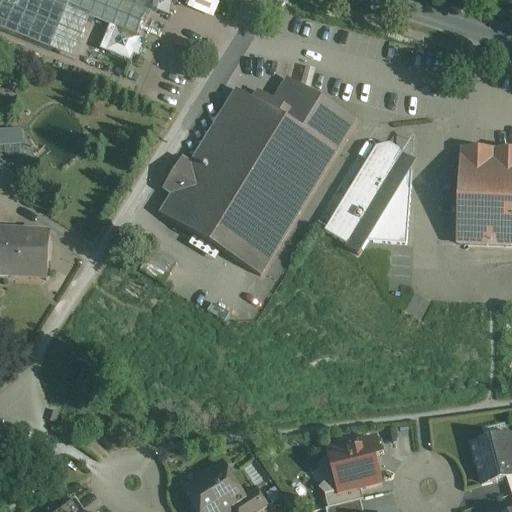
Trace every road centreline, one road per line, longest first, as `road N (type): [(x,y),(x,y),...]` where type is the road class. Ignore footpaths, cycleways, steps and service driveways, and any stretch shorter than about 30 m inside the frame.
road 1 (residential): [(65,321),(258,0)]
road 2 (secondary): [(511,42),(386,0)]
